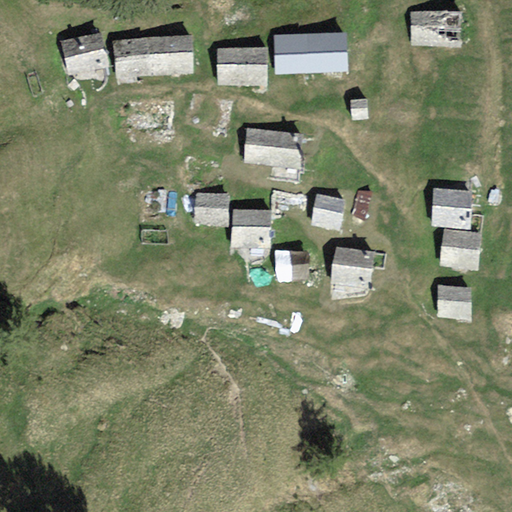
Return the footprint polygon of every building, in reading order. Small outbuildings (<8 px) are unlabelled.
[(460,14),(411,13),(411,45),(459,46),(460,14)] [(101,34),(62,43),(69,74),(107,66),(101,34)] [(346,35),(275,37),(276,73),(346,72),(346,35)] [(190,39),(114,44),(116,78),(192,73),(190,39)] [(265,51),(218,51),(218,85),(265,85),(265,51)] [(366,100),(351,101),(352,120),(367,119),(366,100)] [(301,135),(246,130),(243,162),(298,167),(301,135)] [(472,193),(435,189),(432,225),(469,229),(472,193)] [(370,194),(358,191),(353,213),(365,216),(370,194)] [(228,196),(197,195),(195,224),(226,226),(228,196)] [(345,201),(317,196),(311,225),(339,231),(345,201)] [(270,212),(234,211),(232,246),(269,247),(270,212)] [(480,235),(444,231),(440,266),(476,270),(480,235)] [(373,254),(337,249),(332,283),(368,288),(373,254)] [(308,253),(276,253),(276,280),(307,280),(308,253)] [(471,289),(439,287),(438,317),(469,319),(471,289)]
